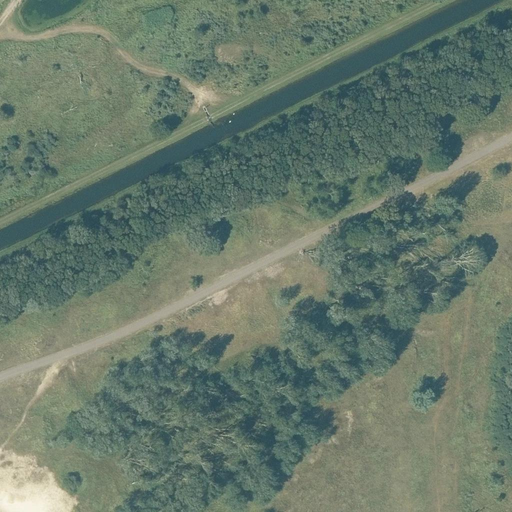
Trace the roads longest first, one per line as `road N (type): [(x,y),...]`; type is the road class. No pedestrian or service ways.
road 1 (track): [(511,136),(117,334),(0,376)]
road 2 (track): [(0,218),(443,0)]
road 3 (track): [(206,118),(197,90),(140,66),(94,28),(0,33)]
